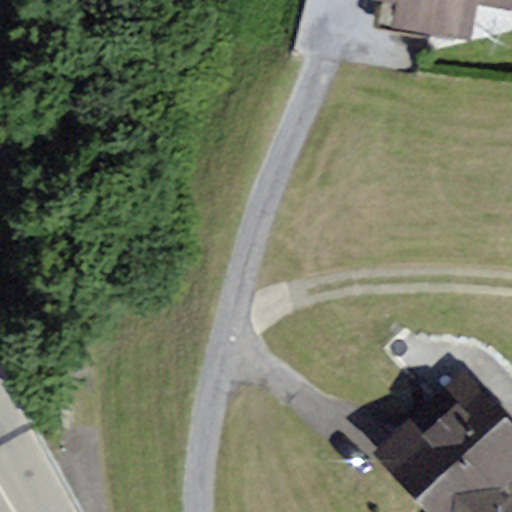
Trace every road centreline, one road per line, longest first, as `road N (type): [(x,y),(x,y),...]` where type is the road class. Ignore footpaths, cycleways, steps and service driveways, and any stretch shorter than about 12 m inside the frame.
road 1 (unclassified): [(71,218),(96,511)]
road 2 (track): [(511,284),(359,283),(227,328)]
